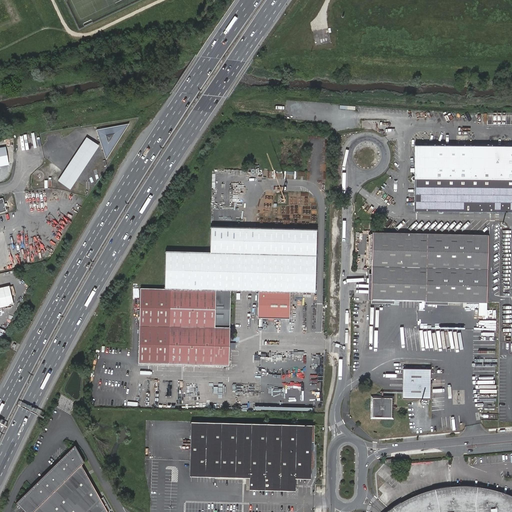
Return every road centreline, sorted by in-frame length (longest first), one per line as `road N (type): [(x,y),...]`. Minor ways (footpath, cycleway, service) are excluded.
road 1 (motorway): [(17,424),(154,180),(275,0)]
road 2 (motorway): [(252,0),(136,174),(0,418)]
road 3 (unknown): [(511,222),(404,213),(401,170),(410,128),(511,128)]
road 4 (unclassified): [(341,439),(334,412),(349,192)]
road 5 (unknown): [(318,338),(321,190),(310,179),(260,182),(249,190),(248,206)]
road 6 (unknown): [(318,338),(256,333),(245,343),(242,367),(137,373)]
road 7 (tertiary): [(511,436),(363,451)]
